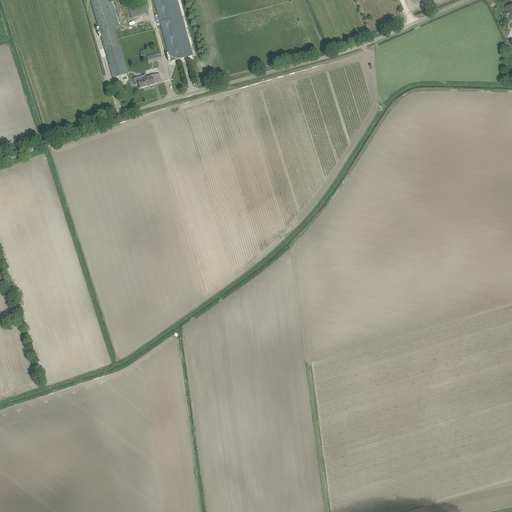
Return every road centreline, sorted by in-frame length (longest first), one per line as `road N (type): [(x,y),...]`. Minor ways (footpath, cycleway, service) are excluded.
road 1 (unclassified): [(0,161),(154,103),(347,51),(467,0)]
road 2 (track): [(511,303),(314,362)]
